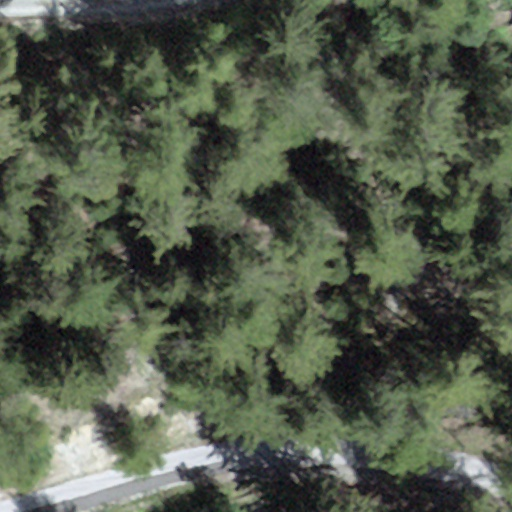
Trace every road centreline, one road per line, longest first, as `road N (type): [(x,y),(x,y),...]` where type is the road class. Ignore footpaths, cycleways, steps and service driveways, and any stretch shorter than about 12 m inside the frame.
road 1 (unclassified): [(23,511),(158,471),(261,452),(346,459),(511,492)]
road 2 (track): [(0,1),(137,0)]
